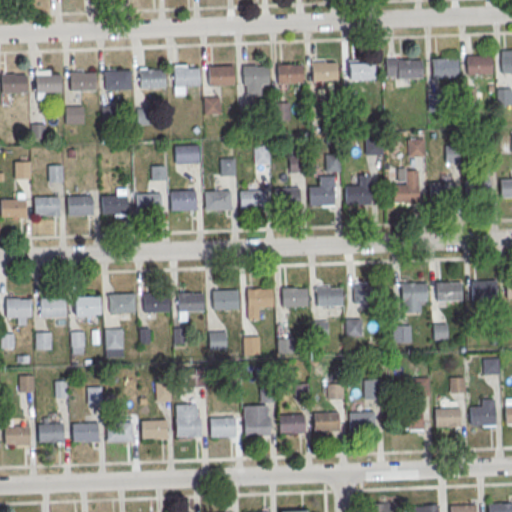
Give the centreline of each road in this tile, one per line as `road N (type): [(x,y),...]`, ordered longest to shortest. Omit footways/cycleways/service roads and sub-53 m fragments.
road 1 (residential): [(511,13),(0,34)]
road 2 (residential): [(511,465),(0,484)]
road 3 (residential): [(511,238),(0,257)]
